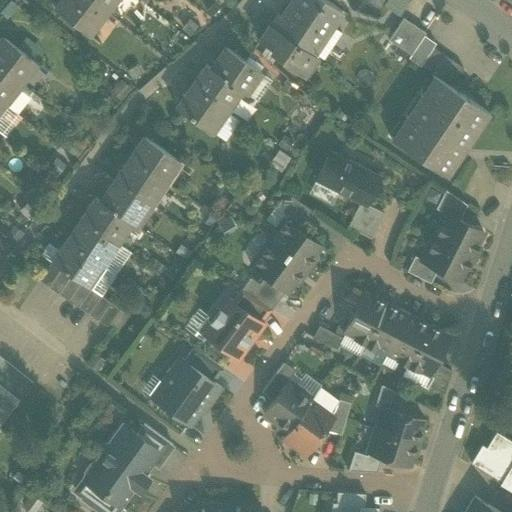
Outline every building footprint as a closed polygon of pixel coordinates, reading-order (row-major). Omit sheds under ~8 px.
[(105,10),(92,0),(60,0),(54,7),(88,33),(106,11),(105,10)] [(92,0),(105,10),(112,0),(92,0)] [(341,11),(324,0),(291,0),(281,16),(276,13),(269,24),(312,53),(316,55),(323,60),(342,31),(332,24),(341,11)] [(408,0),(385,0),(382,6),(398,16),(408,0)] [(425,33),(403,18),(388,40),(410,55),(423,35),(425,33)] [(312,53),(269,24),(259,39),(271,47),(270,49),(280,58),(287,63),(286,64),(302,75),(316,55),(312,53)] [(410,55),(408,58),(420,66),(432,47),(435,43),(423,35),(410,55)] [(35,62),(3,36),(0,39),(0,67),(19,82),(35,62)] [(462,67),(432,47),(420,66),(433,75),(450,86),(462,67)] [(259,72),(226,49),(212,70),(241,90),(245,93),(259,72)] [(212,70),(206,66),(191,87),(225,111),(241,90),(212,70)] [(19,82),(0,67),(0,100),(3,102),(16,113),(29,97),(19,90),(23,85),(19,82)] [(450,86),(433,75),(390,138),(446,176),(489,113),(450,86)] [(225,111),(191,87),(176,109),(209,132),(225,111)] [(179,160),(144,137),(130,158),(164,182),(179,160)] [(379,178),(330,153),(317,179),(360,201),(366,204),(379,178)] [(164,182),(130,158),(115,180),(150,204),(164,182)] [(150,204),(115,180),(100,202),(129,222),(135,226),(150,204)] [(466,204),(445,190),(435,208),(444,213),(445,212),(459,219),(466,204)] [(311,210),(285,193),(274,206),(287,215),(284,219),(297,229),(311,210)] [(100,202),(95,198),(80,219),(115,243),(129,222),(100,202)] [(366,204),(360,201),(348,225),(369,237),(382,212),(366,204)] [(459,219),(445,212),(444,213),(433,236),(472,256),(475,250),(473,249),(482,231),(459,219)] [(115,243),(80,219),(66,241),(100,264),(115,243)] [(297,229),(284,219),(268,241),(305,269),(309,263),(307,261),(319,245),(297,229)] [(472,256),(433,236),(421,259),(420,260),(437,268),(458,279),(467,261),(469,262),(472,256)] [(100,264),(66,241),(59,251),(48,245),(41,256),(50,262),(51,262),(61,269),(71,276),(80,283),(90,289),(100,296),(101,295),(115,274),(100,264)] [(305,269),(268,241),(250,265),(264,276),(284,290),(286,291),(299,273),(301,274),(305,269)] [(437,268),(420,260),(421,259),(414,256),(406,271),(429,283),(437,268)] [(61,269),(51,262),(50,262),(38,281),(48,288),(61,269)] [(61,269),(48,288),(58,294),(71,276),(61,269)] [(80,283),(71,276),(58,294),(68,301),(80,283)] [(264,276),(258,284),(249,277),(241,289),(268,307),(270,309),(284,290),(264,276)] [(90,289),(80,283),(68,301),(77,308),(90,289)] [(100,296),(90,289),(77,308),(87,314),(100,296)] [(268,307),(241,289),(231,301),(258,321),(268,307)] [(385,303),(363,292),(343,331),(354,337),(354,338),(364,343),(385,303)] [(100,296),(87,314),(97,321),(110,302),(100,296)] [(231,301),(225,297),(204,326),(205,334),(236,356),(261,323),(258,321),(231,301)] [(110,302),(97,321),(107,328),(119,309),(110,302)] [(385,303),(364,343),(375,349),(376,347),(386,353),(406,314),(385,303)] [(406,314),(386,353),(396,358),(396,359),(406,365),(427,324),(406,314)] [(449,336),(427,324),(406,365),(417,370),(418,369),(429,375),(435,362),(449,336)] [(341,337),(318,325),(312,337),(335,348),(341,337)] [(222,368),(193,346),(183,360),(213,381),(222,368)] [(183,360),(180,357),(151,397),(187,424),(202,403),(208,402),(220,386),(213,381),(183,360)] [(5,361),(0,366),(0,385),(14,368),(5,361)] [(294,371),(282,362),(261,391),(272,400),(286,380),(287,381),(294,371)] [(451,370),(435,362),(429,375),(432,376),(428,385),(443,393),(451,370)] [(23,376),(14,368),(0,385),(9,393),(23,376)] [(23,376),(9,393),(18,400),(19,400),(33,383),(23,376)] [(287,381),(286,380),(272,400),(262,412),(287,430),(310,398),(287,381)] [(0,412),(2,413),(14,399),(17,402),(18,400),(9,393),(0,385),(0,412)] [(402,396),(381,385),(374,405),(381,407),(382,406),(397,411),(402,396)] [(287,430),(282,437),(304,452),(313,440),(316,440),(324,429),(323,426),(332,414),(331,413),(337,401),(318,387),(310,398),(287,430)] [(337,401),(331,413),(332,414),(323,426),(324,429),(340,433),(348,405),(337,401)] [(397,411),(382,406),(381,407),(374,429),(417,442),(419,437),(417,436),(422,419),(397,411)] [(136,434),(121,423),(94,461),(89,463),(84,471),(83,475),(81,478),(88,484),(80,496),(102,511),(104,511),(112,501),(120,507),(133,488),(135,490),(146,475),(144,474),(152,462),(160,452),(136,434)] [(172,445),(143,423),(136,434),(160,452),(152,462),(157,466),(172,445)] [(486,443),(480,439),(469,458),(511,484),(511,436),(496,427),(486,443)] [(417,442),(374,429),(367,451),(376,454),(381,456),(387,458),(408,464),(413,447),(416,448),(417,442)] [(381,456),(367,451),(366,455),(353,451),(347,470),(376,472),(381,456)] [(364,493),(336,492),(335,504),(358,505),(363,505),(364,493)] [(495,511),(474,499),(465,511),(495,511)] [(256,511),(257,502),(227,500),(227,504),(226,511),(256,511)] [(226,511),(227,504),(195,502),(194,511),(188,511),(226,511)] [(335,504),(331,503),(330,511),(357,511),(358,505),(335,504)]
